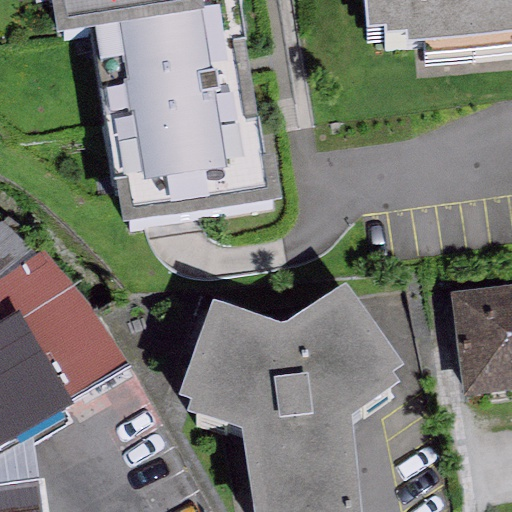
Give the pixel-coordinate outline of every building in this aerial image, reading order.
[(42,0),(43,8),(51,6),(57,49),(91,44),(121,241),(176,233),(280,217),(273,172),(260,174),(236,14),(247,12),(245,0),(42,0)] [(511,0),(362,0),(366,44),(381,42),(381,51),(405,49),(406,57),(422,55),(423,69),(511,60),(511,0)] [(0,321),(16,313),(1,283),(0,283),(0,321)] [(511,291),(449,298),(461,407),(511,401),(511,291)] [(282,343),(211,318),(177,412),(190,417),(184,430),(240,449),(250,511),(358,511),(352,434),(397,401),(391,392),(402,383),(344,301),(282,343)] [(0,456),(32,439),(72,416),(18,320),(0,329),(0,456)] [(0,493),(41,488),(32,439),(0,456),(0,493)] [(43,511),(41,488),(0,493),(0,511),(43,511)]
